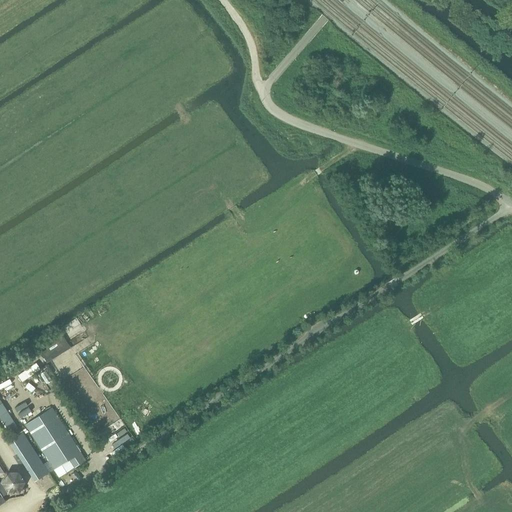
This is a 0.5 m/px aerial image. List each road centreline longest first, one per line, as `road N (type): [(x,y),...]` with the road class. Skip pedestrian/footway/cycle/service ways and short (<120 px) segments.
road 1 (unclassified): [(340,0),(270,80),(269,106),(511,204)]
road 2 (unknown): [(104,471),(58,407),(4,392)]
